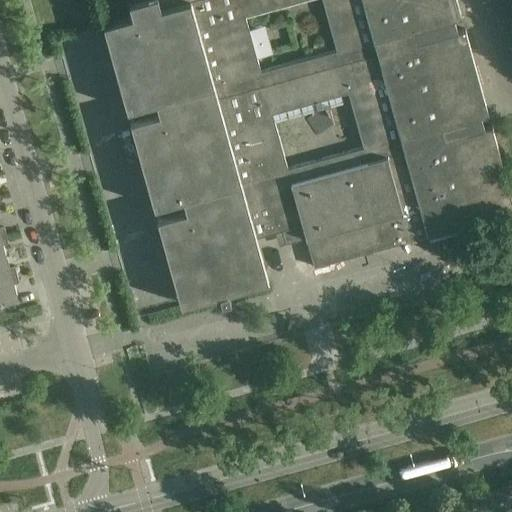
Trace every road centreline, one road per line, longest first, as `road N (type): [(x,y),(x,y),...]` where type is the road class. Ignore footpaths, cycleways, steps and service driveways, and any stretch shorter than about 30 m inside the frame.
road 1 (tertiary): [(511,403),(125,511)]
road 2 (residential): [(0,68),(77,348)]
road 3 (tertiary): [(301,511),(511,451)]
road 4 (unclassified): [(86,382),(99,470),(94,511)]
